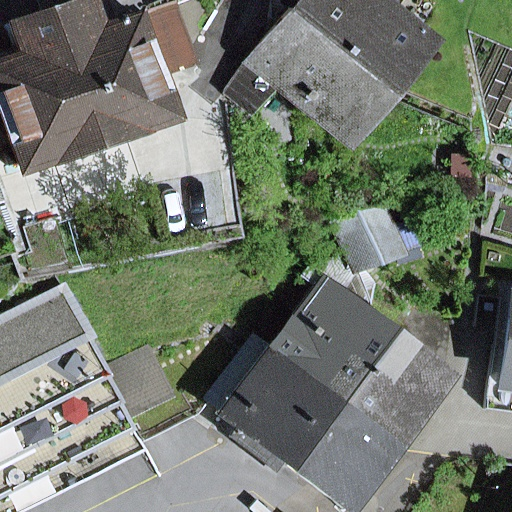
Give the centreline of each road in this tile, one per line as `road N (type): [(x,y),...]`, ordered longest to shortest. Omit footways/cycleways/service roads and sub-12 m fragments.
road 1 (residential): [(511,448),(419,447),(358,511)]
road 2 (residential): [(302,511),(238,478),(166,491)]
